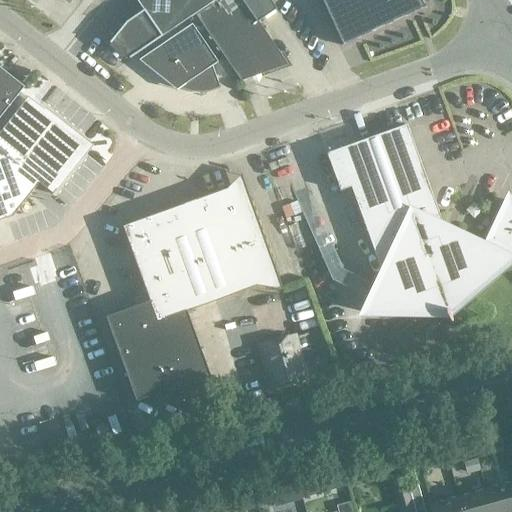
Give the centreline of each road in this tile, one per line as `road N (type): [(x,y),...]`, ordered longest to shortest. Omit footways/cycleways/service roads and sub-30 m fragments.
road 1 (unclassified): [(511,42),(232,145),(186,149),(141,132),(0,19)]
road 2 (secondary): [(30,511),(511,377)]
